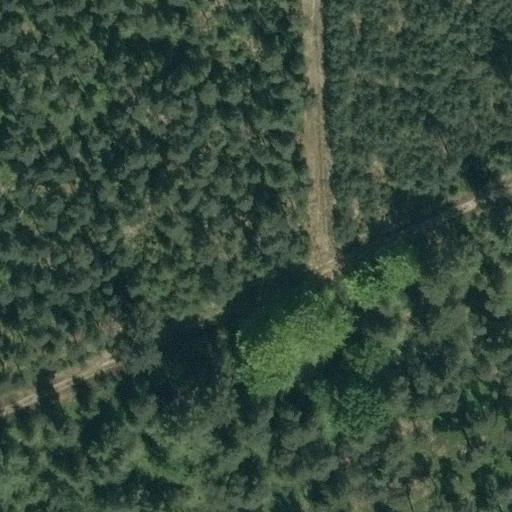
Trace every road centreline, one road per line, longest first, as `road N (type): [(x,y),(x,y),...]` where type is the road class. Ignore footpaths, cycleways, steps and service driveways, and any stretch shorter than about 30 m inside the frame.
road 1 (track): [(511,184),(0,407)]
road 2 (track): [(327,265),(313,0)]
